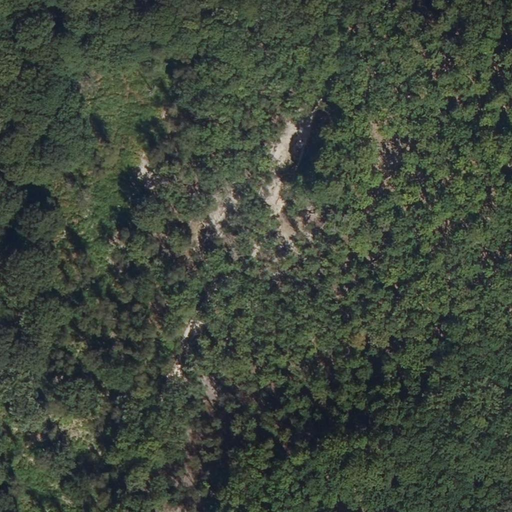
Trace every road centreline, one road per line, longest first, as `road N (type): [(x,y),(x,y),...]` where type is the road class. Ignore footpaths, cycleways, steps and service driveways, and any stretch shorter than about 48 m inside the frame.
road 1 (track): [(125,511),(231,255),(314,0)]
road 2 (track): [(383,0),(438,109),(511,208)]
